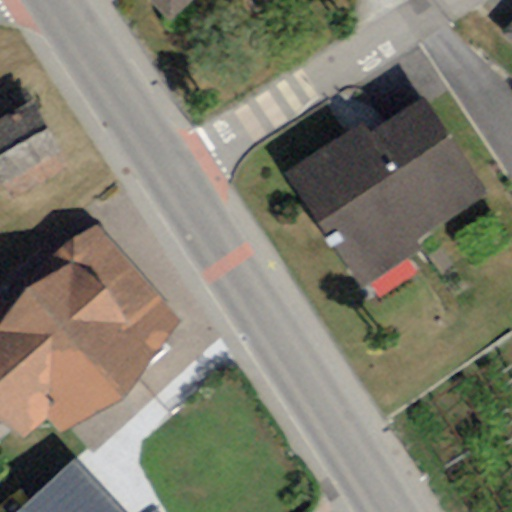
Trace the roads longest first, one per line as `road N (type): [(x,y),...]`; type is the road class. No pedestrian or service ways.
road 1 (secondary): [(389,511),(165,162)]
road 2 (residential): [(165,162),(442,0)]
road 3 (secondary): [(165,162),(50,0)]
